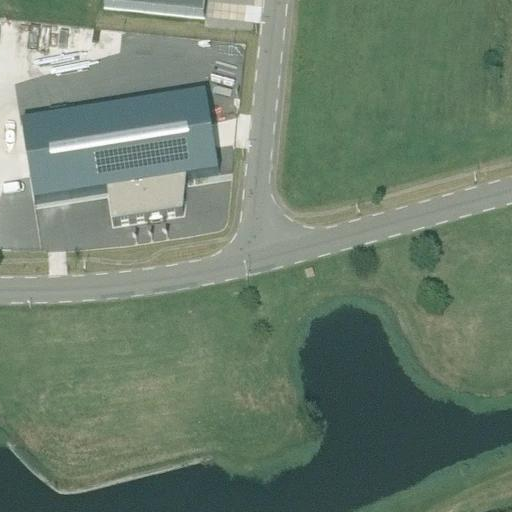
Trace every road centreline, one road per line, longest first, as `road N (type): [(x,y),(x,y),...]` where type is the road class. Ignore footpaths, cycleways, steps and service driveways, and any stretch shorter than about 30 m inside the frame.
road 1 (unclassified): [(0,290),(112,285),(264,259)]
road 2 (unclassified): [(277,0),(256,200),(264,259)]
road 3 (unclassified): [(264,259),(511,190)]
